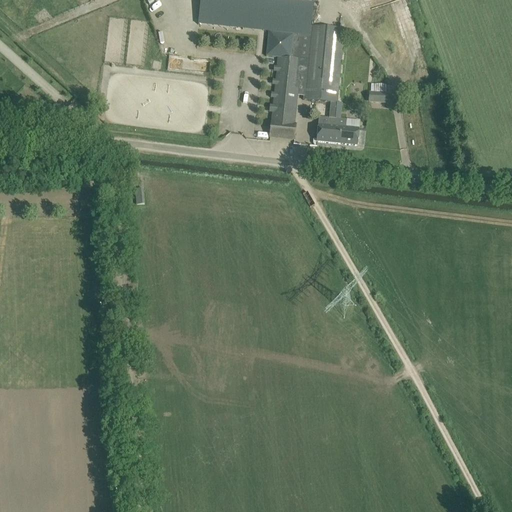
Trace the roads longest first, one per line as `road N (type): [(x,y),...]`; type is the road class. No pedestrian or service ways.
road 1 (unclassified): [(511,191),(101,142),(0,143)]
road 2 (track): [(484,511),(293,164)]
road 3 (track): [(101,142),(138,511)]
